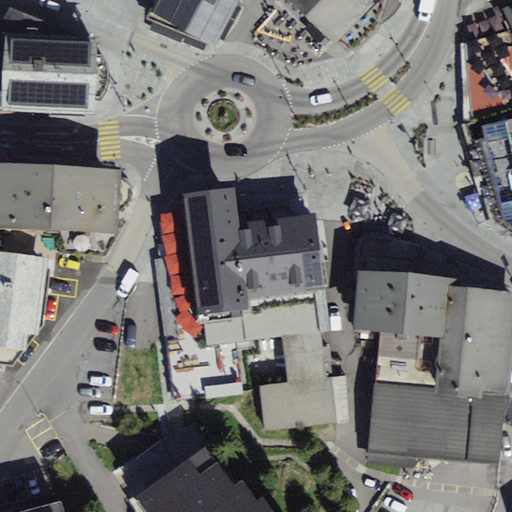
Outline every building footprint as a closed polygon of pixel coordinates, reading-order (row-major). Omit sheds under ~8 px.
[(226,0),(149,0),(140,20),(209,54),(234,4),(226,0)] [(354,0),(279,0),(324,49),(333,41),(347,54),(377,24),(354,0)] [(366,0),(384,19),(399,4),(394,0),(366,0)] [(499,33),(452,42),(459,125),(465,129),(511,120),(511,118),(510,112),(511,111),(511,2),(489,13),(499,33)] [(89,56),(88,42),(51,32),(0,11),(0,115),(85,119),(85,105),(98,105),(105,90),(105,72),(101,61),(89,56)] [(511,111),(510,112),(511,118),(511,120),(465,129),(486,218),(510,236),(511,237),(511,111)] [(107,176),(0,168),(0,232),(103,240),(107,176)] [(219,193),(160,200),(176,344),(162,345),(168,400),(237,391),(232,344),(276,339),(318,335),(308,216),(256,221),(255,209),(245,198),(233,194),(219,193)] [(366,231),(349,238),(341,335),(374,338),(364,457),(496,467),(499,426),(510,428),(511,423),(511,295),(508,292),(452,289),(453,280),(413,275),(415,245),(366,231)] [(38,263),(0,258),(0,339),(14,342),(16,321),(31,324),(38,263)] [(282,385),(253,389),(259,433),(351,426),(345,378),(323,381),(318,335),(276,339),(282,385)] [(192,449),(120,500),(128,511),(249,511),(213,461),(202,466),(192,449)]
